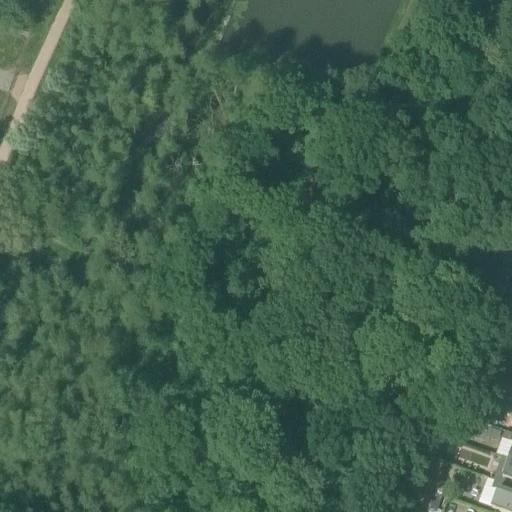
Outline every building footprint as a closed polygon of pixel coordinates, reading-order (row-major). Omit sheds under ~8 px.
[(502,256),(506,245),(498,242),(494,253),(502,256)] [(510,443),(511,437),(511,435),(504,433),(502,440),(510,443)] [(427,456),(437,459),(439,452),(430,449),(427,456)] [(511,462),(509,461),(503,477),(498,475),(495,482),(492,490),(498,492),(498,491),(508,495),(511,483),(511,462)] [(498,492),(491,510),(497,511),(511,511),(511,483),(508,495),(498,491),(498,492)]
